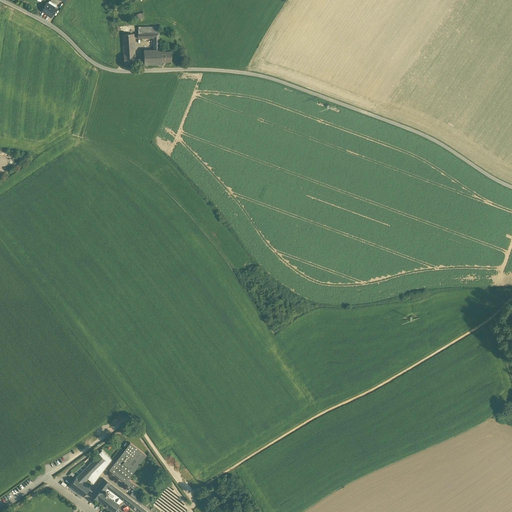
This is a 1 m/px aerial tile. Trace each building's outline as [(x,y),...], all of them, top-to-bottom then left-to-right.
[(56,10),(47,5),(42,13),(47,16),(47,17),(51,19),(56,10)] [(159,33),(138,33),(138,38),(153,38),(153,50),(155,50),(159,50),(159,33)] [(134,34),(122,35),(124,54),(135,54),(134,34)] [(153,50),(144,50),(144,64),(157,64),(156,54),(155,54),(155,50),(153,50)] [(165,50),(159,50),(155,50),(155,54),(156,54),(157,64),(166,63),(165,50)] [(124,54),(118,54),(118,65),(135,65),(135,59),(135,54),(124,54)] [(115,463),(109,470),(134,489),(136,485),(128,479),(146,455),(130,443),(115,463)] [(105,461),(89,478),(90,479),(90,480),(93,483),(111,460),(102,451),(99,454),(105,460),(105,461)] [(99,454),(76,478),(83,483),(89,478),(105,461),(105,460),(99,454)] [(76,478),(76,477),(70,486),(83,496),(90,488),(83,483),(76,478)] [(105,480),(103,478),(91,495),(113,511),(119,505),(116,502),(120,498),(138,511),(147,511),(120,491),(105,480)] [(148,502),(133,490),(130,495),(145,506),(148,502)]
